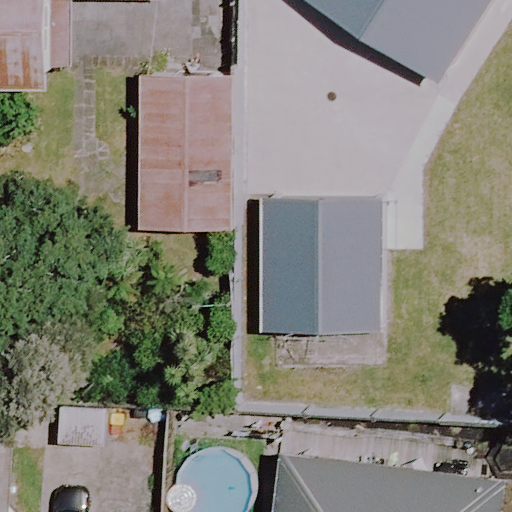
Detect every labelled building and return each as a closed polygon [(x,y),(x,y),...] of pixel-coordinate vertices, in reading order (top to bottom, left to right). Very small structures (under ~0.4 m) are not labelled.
[(0,0),(0,26),(66,27),(65,0),(0,0)] [(495,0),(310,0),(444,83),(495,0)] [(233,231),(231,84),(149,85),(151,232),(233,231)] [(384,332),(382,199),(258,200),(259,334),(384,332)] [(500,511),(504,479),(504,477),(284,449),(276,511),(500,511)]
